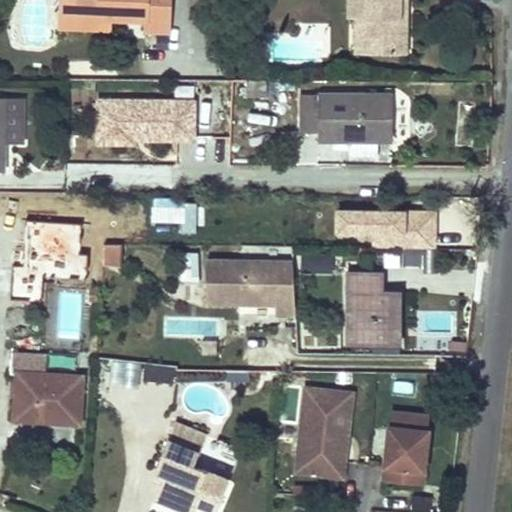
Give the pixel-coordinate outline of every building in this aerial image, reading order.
[(61,0),(61,19),(111,20),(146,22),(146,32),(169,33),(169,0),(61,0)] [(228,0),(201,0),(202,23),(228,23),(228,0)] [(399,0),(348,0),(349,18),(356,19),(365,18),(365,53),(405,54),(406,17),(399,17),(399,0)] [(365,53),(365,18),(356,19),(355,53),(365,53)] [(111,20),(61,19),(60,29),(111,31),(111,20)] [(261,95),(261,80),(246,80),(246,96),(261,95)] [(392,93),(319,93),(319,95),(302,96),(302,131),(319,131),(319,142),(351,142),(378,142),(392,142),(392,93)] [(378,142),(351,142),(351,156),(378,156),(378,142)] [(436,244),(436,210),(337,209),(337,228),(371,228),(371,244),(436,244)] [(6,214),(5,241),(22,242),(63,243),(63,215),(6,214)] [(63,243),(22,242),(21,277),(34,278),(34,262),(79,263),(79,243),(63,243)] [(104,243),(79,243),(79,263),(102,263),(104,243)] [(405,250),(403,264),(431,268),(433,254),(405,250)] [(198,283),(198,253),(181,252),(181,283),(198,283)] [(292,314),(292,258),(207,258),(207,303),(262,303),(262,314),(292,314)] [(392,292),(382,292),(382,273),(348,273),(348,345),(392,344),(392,292)] [(58,289),(56,339),(80,340),(82,290),(58,289)] [(400,345),(400,292),(392,292),(392,344),(400,345)] [(82,376),(46,373),(47,353),(12,352),(11,373),(18,373),(15,418),(79,421),(82,376)] [(173,384),(174,363),(110,360),(109,380),(173,384)] [(353,391),(306,386),(301,438),(314,440),(311,471),(344,474),(347,440),(341,440),(343,419),(350,420),(353,391)] [(430,412),(392,407),(390,424),(428,429),(430,412)] [(347,440),(350,420),(343,419),(341,440),(347,440)] [(193,465),(198,454),(199,455),(207,436),(175,423),(155,470),(165,474),(161,482),(154,499),(187,511),(216,511),(226,487),(207,479),(209,472),(193,465)] [(422,483),(428,429),(390,424),(384,478),(422,483)] [(311,471),(314,440),(301,438),(298,469),(311,471)] [(165,474),(155,470),(152,479),(161,482),(165,474)] [(229,480),(209,472),(207,479),(226,487),(229,480)]
